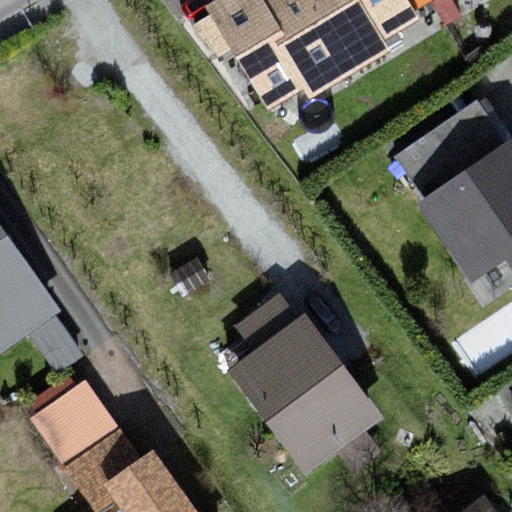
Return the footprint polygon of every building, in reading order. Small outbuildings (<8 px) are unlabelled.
[(213,0),(192,13),(248,111),(442,0),(213,0)] [(511,177),(461,107),(382,157),(467,293),(511,263),(511,177)] [(0,265),(0,353),(44,322),(0,265)] [(198,348),(287,481),(361,425),(270,300),(198,348)] [(168,511),(70,378),(15,418),(83,511),(168,511)]
